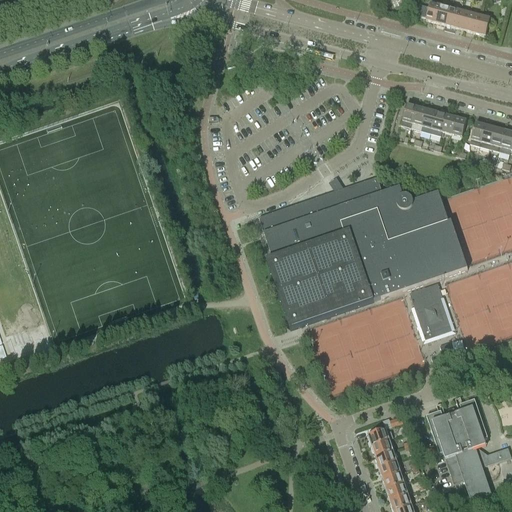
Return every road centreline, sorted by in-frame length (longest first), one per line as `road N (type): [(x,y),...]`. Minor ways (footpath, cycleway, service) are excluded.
road 1 (tertiary): [(511,76),(216,0)]
road 2 (tertiary): [(191,19),(424,76)]
road 3 (tertiary): [(0,77),(152,24),(191,19)]
road 4 (residential): [(364,511),(336,427),(427,395)]
road 5 (tertiary): [(161,0),(0,54)]
